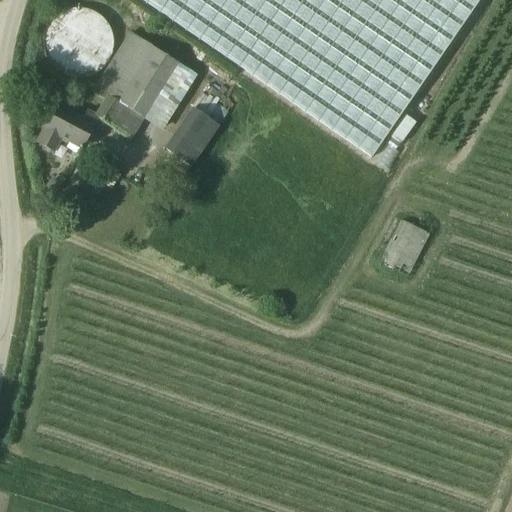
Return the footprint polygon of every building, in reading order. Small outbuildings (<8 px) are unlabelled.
[(140,0),(371,159),(480,0),(140,0)] [(77,79),(80,79),(83,78),(86,78),(89,77),(92,76),(95,74),(97,73),(100,71),(102,69),(104,67),(106,64),(107,62),(109,59),(110,56),(111,54),(112,51),(112,48),(112,45),(112,42),(112,39),(111,36),(110,33),(109,30),(108,27),(106,25),(105,22),(102,20),(100,18),(98,16),(95,14),(93,13),(90,12),(87,11),(84,10),(81,10),(78,10),(75,10),(72,10),(69,11),(66,12),(63,13),(61,14),(58,16),(56,17),(54,19),(51,22),(50,24),(48,27),(47,29),(45,32),(44,35),(44,38),(43,41),(43,44),(43,47),(44,50),(44,53),(45,56),(46,59),(48,61),(49,64),(51,66),(53,68),(55,70),(58,72),(60,74),(63,75),(66,77),(68,77),(71,78),(74,79),(77,79)] [(129,33),(94,89),(108,98),(96,117),(131,141),(144,120),(179,65),(129,33)] [(219,126),(228,113),(202,95),(193,108),(196,110),(219,126)] [(42,130),(43,130),(36,144),(54,153),(61,140),(81,151),(98,118),(87,113),(83,120),(56,105),(42,130)] [(170,153),(190,167),(219,126),(196,110),(193,108),(164,149),(170,153)] [(157,171),(178,185),(190,167),(170,153),(157,171)] [(400,221),(378,265),(406,279),(429,236),(400,221)]
